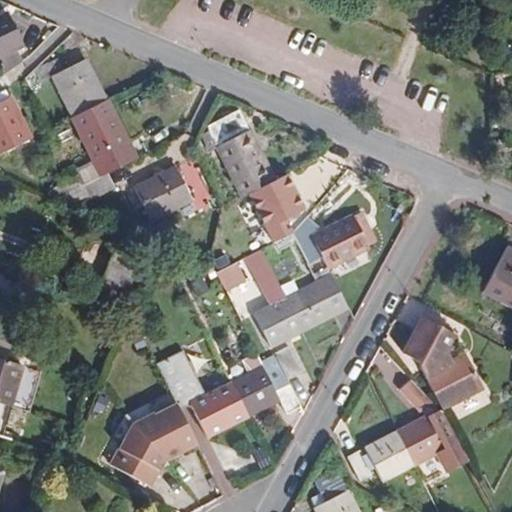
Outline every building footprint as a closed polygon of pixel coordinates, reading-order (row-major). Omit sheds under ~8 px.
[(9,14),(0,17),(0,58),(25,46),(9,14)] [(43,83),(54,77),(64,72),(56,60),(37,70),(43,83)] [(54,77),(74,116),(106,100),(86,60),(64,72),(54,77)] [(0,94),(0,103),(11,99),(7,91),(0,94)] [(11,99),(0,103),(0,155),(31,139),(11,99)] [(100,154),(109,172),(131,161),(123,144),(127,141),(106,100),(74,116),(95,155),(100,154)] [(244,196),(275,180),(240,110),(208,127),(210,131),(203,135),(211,150),(218,147),(244,196)] [(73,169),(81,185),(95,179),(87,163),(73,169)] [(129,195),(142,222),(150,217),(151,221),(193,200),(176,167),(135,188),(136,191),(129,195)] [(295,221),(275,180),(244,196),(264,238),(295,221)] [(362,213),(353,218),(363,235),(371,231),(362,213)] [(317,234),(307,215),(291,233),(297,244),(309,269),(323,262),(326,267),(327,269),(369,248),(363,235),(353,218),(352,216),(317,234)] [(297,244),(291,233),(275,242),(280,253),(297,244)] [(216,248),(213,266),(216,272),(237,261),(227,241),(216,248)] [(119,302),(138,256),(114,246),(108,259),(106,259),(93,291),(119,302)] [(511,306),(511,249),(507,247),(483,291),(511,306)] [(271,347),(301,332),(285,298),(279,287),(260,249),(246,257),(271,307),(255,315),(271,347)] [(216,272),(223,285),(243,274),(237,261),(216,272)] [(136,297),(149,264),(143,262),(130,295),(136,297)] [(285,298),(301,332),(348,309),(327,269),(326,267),(312,275),(315,282),(296,293),(285,298)] [(279,287),(285,298),(296,293),(291,281),(279,287)] [(443,356),(455,335),(423,318),(404,354),(417,361),(441,408),(482,387),(465,355),(447,364),(443,356)] [(303,374),(290,347),(276,354),(290,380),(303,374)] [(231,386),(248,417),(280,402),(287,414),(301,407),(273,355),(260,362),(259,363),(263,370),(231,386)] [(0,409),(6,411),(19,369),(0,362),(0,409)] [(179,411),(191,405),(185,391),(177,375),(174,377),(166,362),(157,367),(179,411)] [(171,415),(179,411),(157,367),(149,372),(171,415)] [(185,391),(191,405),(219,392),(212,378),(185,391)] [(397,432),(414,463),(436,451),(447,471),(469,458),(443,415),(410,380),(399,391),(420,412),(429,408),(434,413),(397,432)] [(191,405),(207,437),(248,417),(231,386),(219,392),(191,405)] [(179,451),(196,443),(189,430),(172,438),(179,451)] [(383,481),(414,463),(397,432),(365,449),(367,454),(375,468),(383,481)] [(124,491),(152,505),(212,475),(196,443),(179,451),(155,463),(150,470),(124,491)] [(347,456),(359,480),(372,474),(370,470),(363,456),(360,451),(347,456)] [(363,456),(370,470),(375,468),(367,454),(363,456)] [(325,502),(347,491),(343,482),(321,494),(325,502)] [(317,511),(358,511),(347,491),(325,502),(315,508),(317,511)]
